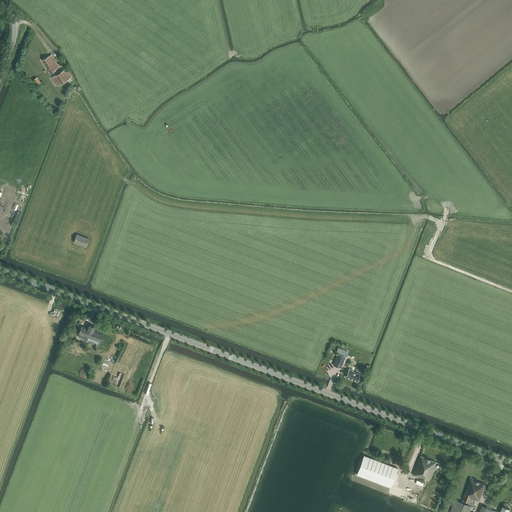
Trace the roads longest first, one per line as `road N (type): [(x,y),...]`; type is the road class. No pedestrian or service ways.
road 1 (secondary): [(0,270),(511,463)]
road 2 (track): [(511,291),(427,257),(444,218)]
